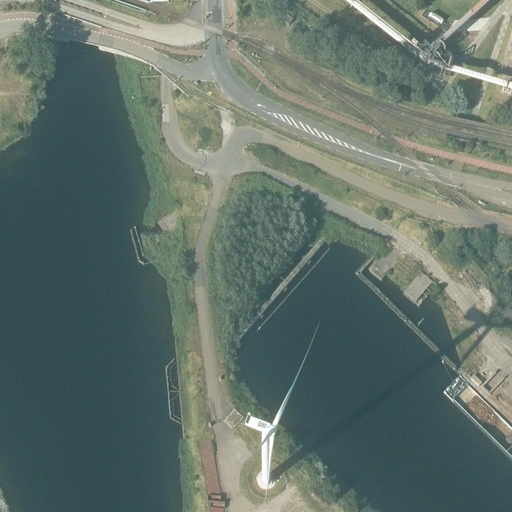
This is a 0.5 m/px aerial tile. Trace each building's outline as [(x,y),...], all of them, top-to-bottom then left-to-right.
[(408,73),(415,63),(384,40),(377,49),(396,62),(395,63),(408,73)] [(421,272),(403,293),(415,304),(415,303),(418,306),(432,290),(433,292),(437,287),(421,272)] [(511,325),(511,315),(506,308),(501,312),(503,314),(498,318),(508,329),(511,325)] [(200,454),(213,453),(212,439),(199,440),(200,454)] [(261,480),(262,481),(262,482),(262,483),(263,483),(263,484),(264,484),(265,484),(266,485),(266,484),(267,484),(268,484),(268,483),(269,483),(269,482),(270,481),(270,480),(269,479),(269,478),(268,478),(268,477),(267,477),(266,476),(265,476),(264,477),(263,477),(263,478),(262,478),(262,479),(261,480)] [(213,486),(212,478),(208,478),(209,510),(221,510),(221,485),(213,486)]
